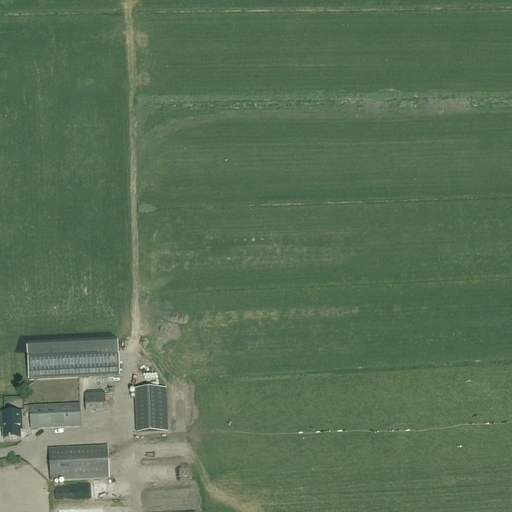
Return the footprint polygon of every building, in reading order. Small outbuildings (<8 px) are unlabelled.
[(117,337),(27,341),(29,381),(119,377),(117,337)] [(137,434),(168,433),(166,389),(135,391),(137,434)] [(86,412),(106,411),(105,394),(85,395),(86,412)] [(30,429),(81,427),(80,405),(29,407),(30,429)] [(22,432),(21,413),(1,414),(2,426),(3,426),(4,441),(20,440),(20,432),(22,432)] [(49,481),(107,479),(106,447),(48,449),(49,481)] [(142,460),(188,459),(188,449),(142,450),(142,460)] [(95,497),(94,490),(56,491),(56,499),(95,497)]
